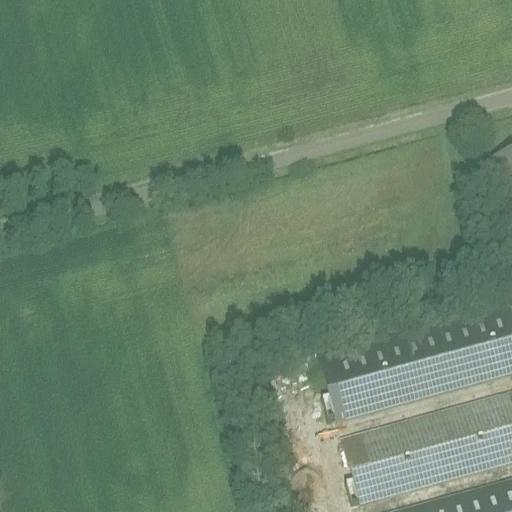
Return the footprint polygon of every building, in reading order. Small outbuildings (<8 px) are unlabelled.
[(505,205),(511,202),(511,157),(492,163),(505,205)] [(498,211),(502,225),(511,221),(511,210),(511,207),(498,211)] [(335,425),(511,376),(511,308),(318,362),(335,425)] [(279,446),(325,448),(325,433),(319,433),(321,399),(298,398),(299,386),(282,385),(279,446)] [(511,482),(405,511),(511,511),(511,395),(340,443),(353,492),(358,510),(377,504),(373,486),(510,448),(511,451),(511,450),(511,482)]
